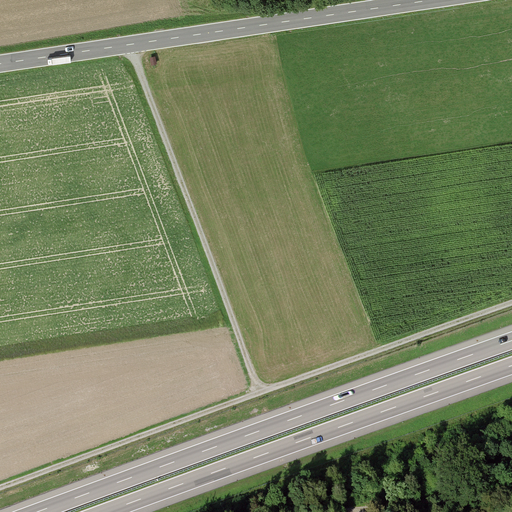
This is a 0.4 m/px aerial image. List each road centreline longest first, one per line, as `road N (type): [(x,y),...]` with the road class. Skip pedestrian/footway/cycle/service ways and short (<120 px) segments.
road 1 (track): [(0,493),(511,309)]
road 2 (motorway): [(511,340),(38,511)]
road 3 (primary): [(0,66),(444,0)]
road 4 (motorway): [(106,511),(511,365)]
road 5 (track): [(269,396),(132,46)]
road 6 (track): [(511,497),(331,511)]
